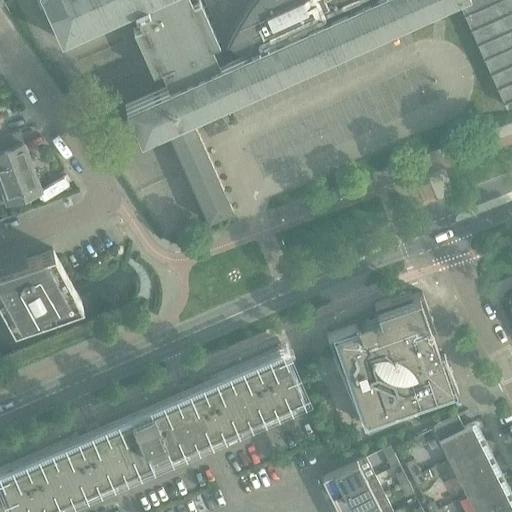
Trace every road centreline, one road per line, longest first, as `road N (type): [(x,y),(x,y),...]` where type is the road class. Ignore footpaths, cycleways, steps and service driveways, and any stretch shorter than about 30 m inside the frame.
road 1 (residential): [(0,243),(113,202),(0,28)]
road 2 (tertiary): [(433,213),(287,293)]
road 3 (tertiary): [(287,293),(444,238)]
road 4 (residential): [(511,388),(454,262)]
road 5 (residential): [(74,385),(127,511)]
road 6 (tertiary): [(171,344),(287,293)]
